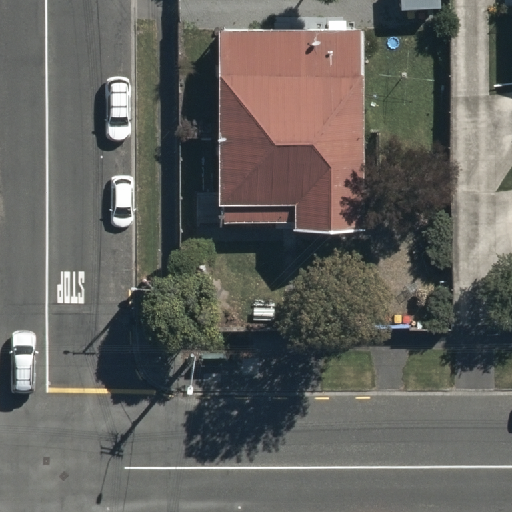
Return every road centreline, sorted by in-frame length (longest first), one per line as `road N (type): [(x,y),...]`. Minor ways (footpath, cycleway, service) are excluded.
road 1 (residential): [(50,0),(52,464)]
road 2 (residential): [(52,464),(511,463)]
